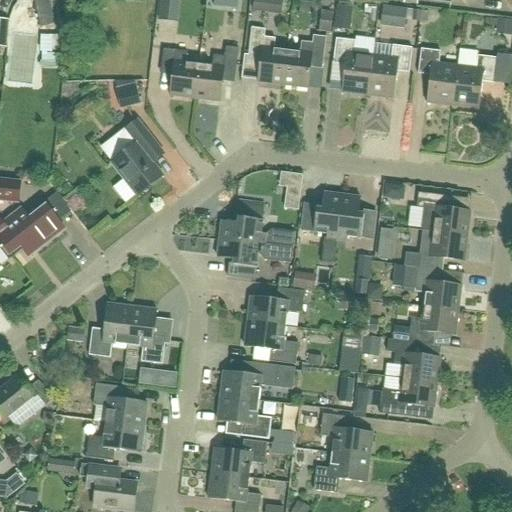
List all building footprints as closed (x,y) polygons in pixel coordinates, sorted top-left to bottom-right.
[(160,0),(159,15),(174,16),(175,0),(160,0)] [(215,0),(214,7),(225,9),(226,0),(215,0)] [(264,14),(265,0),(255,0),(254,13),(264,14)] [(409,9),(386,6),(383,27),(407,30),(409,9)] [(336,7),(334,28),(349,29),(351,9),(336,7)] [(322,13),(319,33),(330,34),(332,14),(322,13)] [(0,47),(9,49),(11,21),(0,19),(0,47)] [(511,21),(500,20),(498,35),(511,36),(511,21)] [(260,63),(258,84),(282,87),(287,51),(274,49),(275,40),(264,39),(265,32),(252,30),(248,61),(260,63)] [(13,35),(7,83),(32,86),(38,38),(13,35)] [(282,87),(308,90),(311,65),(323,66),(326,39),(313,38),(312,45),(301,44),(300,53),(287,51),(282,87)] [(344,67),(341,94),(367,97),(372,57),(373,45),(336,41),(333,65),(344,67)] [(367,97),(393,100),(396,73),(408,74),(411,50),(392,47),(390,59),(372,57),(367,97)] [(195,101),(220,104),(222,83),(234,84),(238,50),(226,48),(224,59),(213,57),(212,67),(199,66),(195,101)] [(456,67),(438,65),(440,53),(420,51),(417,76),(429,77),(425,105),(451,108),(456,67)] [(458,51),(456,67),(451,108),(478,111),(481,84),(493,85),(496,60),(477,58),(477,53),(458,51)] [(161,72),(173,73),(170,98),(195,101),(199,66),(186,64),(187,54),(163,52),(161,72)] [(139,106),(135,87),(116,91),(121,110),(139,106)] [(111,166),(137,198),(162,178),(148,160),(159,151),(137,123),(125,132),(136,146),(113,164),(111,166)] [(136,146),(125,132),(102,151),(113,164),(136,146)] [(292,189),(300,190),(302,177),(289,176),(288,185),(292,189)] [(0,201),(22,204),(24,182),(0,179),(0,201)] [(125,204),(135,196),(123,181),(113,189),(125,204)] [(386,186),(385,198),(404,200),(406,188),(386,186)] [(341,198),(323,196),(321,212),(316,212),(317,207),(305,205),(301,233),(326,236),(324,251),(322,251),(320,269),(333,271),(336,243),(341,198)] [(420,196),(418,208),(425,209),(424,220),(422,231),(427,232),(432,233),(432,235),(467,239),(470,214),(450,211),(451,200),(420,196)] [(336,243),(346,244),(347,239),(372,242),(375,214),(362,213),(361,217),(357,217),(359,200),(341,198),(336,243)] [(239,225),(222,223),(220,242),(292,250),(294,235),(272,232),(271,237),(260,236),(263,211),(235,208),(234,220),(239,221),(239,225)] [(411,208),(408,229),(422,231),(424,220),(425,209),(418,208),(411,208)] [(64,230),(47,209),(30,222),(21,211),(3,225),(0,222),(0,245),(9,256),(19,248),(28,259),(64,230)] [(430,248),(432,235),(432,233),(427,232),(422,231),(421,247),(430,248)] [(418,269),(417,270),(437,273),(439,261),(463,264),(467,239),(432,235),(430,248),(421,247),(420,247),(419,256),(419,257),(418,269)] [(220,242),(217,260),(234,262),(234,266),(229,266),(227,278),(254,282),(257,257),(262,257),(261,259),(264,263),(290,266),(292,250),(220,242)] [(380,261),(394,263),(395,249),(381,248),(380,261)] [(407,254),(405,267),(418,269),(419,257),(419,256),(407,254)] [(358,258),(358,265),(371,266),(372,259),(358,258)] [(404,269),(393,268),(391,288),(402,289),(404,271),(404,269)] [(402,289),(401,292),(414,294),(414,295),(424,296),(422,309),(457,313),(460,288),(436,285),(437,273),(417,270),(404,269),(404,271),(402,289)] [(295,274),(294,288),(306,290),(308,275),(295,274)] [(356,281),(355,296),(365,297),(367,282),(356,281)] [(285,329),(287,313),(302,315),(304,294),(278,290),(276,302),(250,299),(247,324),(285,329)] [(370,302),(369,317),(381,318),(382,304),(370,302)] [(132,309),(107,306),(104,332),(92,331),(89,357),(110,360),(112,345),(127,347),(132,309)] [(154,338),(157,312),(132,309),(127,347),(142,349),(140,364),(162,367),(165,340),(154,338)] [(422,309),(421,322),(411,321),(409,332),(398,331),(396,343),(420,346),(430,347),(431,335),(454,338),(457,313),(422,309)] [(369,322),(368,333),(377,334),(378,323),(369,322)] [(247,324),(244,349),(270,352),(268,364),(295,367),(298,345),(283,343),(285,329),(247,324)] [(70,342),(85,344),(87,330),(72,328),(70,342)] [(365,338),(363,355),(379,357),(381,340),(365,338)] [(395,354),(393,366),(402,368),(401,381),(436,386),(439,360),(419,358),(420,346),(396,343),(395,354)] [(341,354),(339,371),(357,374),(359,357),(341,354)] [(310,358),(309,365),(321,367),(322,360),(310,358)] [(249,377),(223,374),(220,399),(259,403),(261,388),(291,392),(294,370),(250,365),(249,377)] [(175,391),(177,377),(157,374),(155,388),(175,391)] [(17,379),(0,392),(0,421),(3,426),(27,408),(34,417),(53,402),(39,383),(27,392),(17,379)] [(401,381),(399,394),(382,392),(379,416),(411,420),(413,408),(433,410),(436,386),(401,381)] [(144,430),(147,405),(121,402),(122,390),(96,386),(93,407),(96,408),(94,424),(106,425),(144,430)] [(357,390),(354,418),(365,419),(368,391),(357,390)] [(341,395),(340,402),(351,403),(352,396),(341,395)] [(220,399),(217,423),(243,426),(242,439),(269,442),(271,421),(257,419),(259,403),(220,399)] [(369,460),(372,435),(344,432),(345,420),(322,417),(319,438),(333,440),(331,456),(369,460)] [(115,452),(140,456),(144,430),(106,425),(104,440),(89,438),(87,460),(113,463),(115,452)] [(294,435),(286,434),(285,445),(293,445),(294,435)] [(241,454),(214,450),(211,476),(248,481),(250,465),(264,467),(267,445),(243,442),(241,454)] [(331,456),(329,471),(316,469),(313,493),(337,495),(338,482),(366,485),(369,460),(331,456)] [(50,472),(76,475),(78,462),(52,459),(50,472)] [(119,511),(132,511),(136,485),(111,482),(113,470),(82,466),(81,479),(97,481),(94,509),(119,511)] [(8,482),(16,492),(24,486),(16,476),(8,482)] [(211,476),(208,501),(235,504),(234,511),(258,511),(260,497),(247,496),(248,481),(211,476)]
